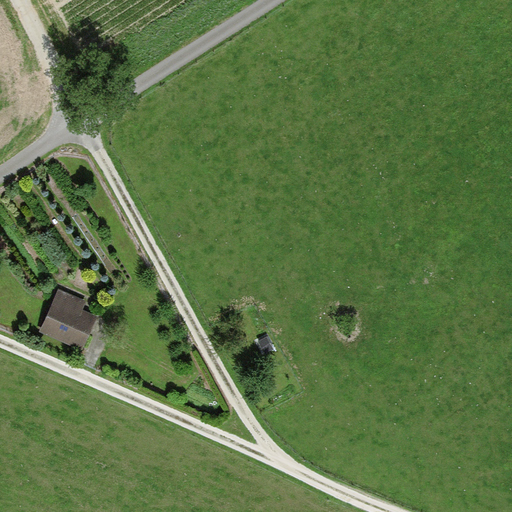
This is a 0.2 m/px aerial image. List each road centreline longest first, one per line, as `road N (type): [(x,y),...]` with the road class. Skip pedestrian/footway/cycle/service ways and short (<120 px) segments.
road 1 (track): [(0,341),(382,511)]
road 2 (track): [(78,116),(263,455)]
road 3 (track): [(263,0),(0,170)]
road 4 (track): [(78,116),(14,0)]
